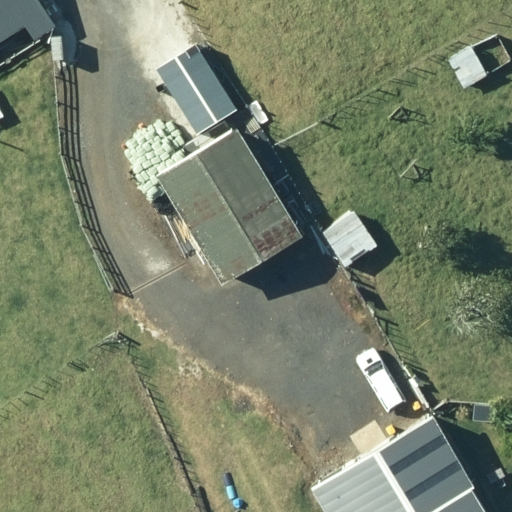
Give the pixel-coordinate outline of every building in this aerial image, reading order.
[(0,0),(0,37),(52,5),(48,0),(0,0)] [(0,96),(0,123),(12,116),(0,96)] [(309,232),(245,120),(158,169),(221,281),(309,232)] [(357,202),(320,222),(344,266),(381,245),(357,202)] [(312,484),(328,511),(508,511),(445,405),(312,484)]
